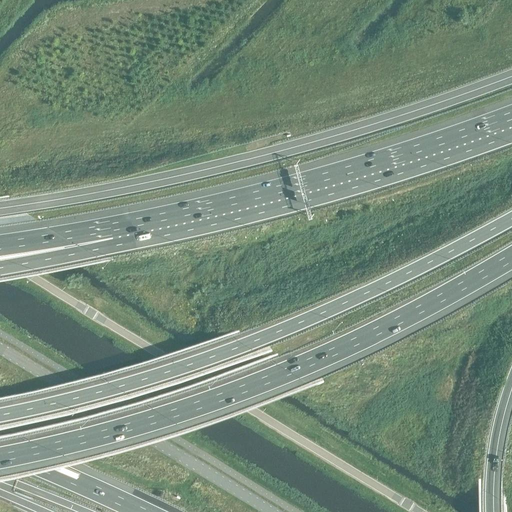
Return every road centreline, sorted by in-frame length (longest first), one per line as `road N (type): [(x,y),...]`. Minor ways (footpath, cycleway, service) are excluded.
road 1 (motorway): [(0,456),(137,424),(288,371),(511,256)]
road 2 (motorway): [(0,416),(245,345),(511,214)]
road 3 (tertiary): [(0,258),(420,511)]
road 4 (unknown): [(422,106),(193,175),(0,213)]
road 5 (motorway): [(511,125),(303,191),(123,232)]
road 6 (secondary): [(270,511),(0,349)]
road 7 (motorway): [(139,511),(0,450)]
road 8 (motorway): [(492,511),(497,431),(511,384)]
road 9 (motorway): [(123,232),(95,248),(0,266)]
road 10 (motorway): [(123,232),(0,244)]
